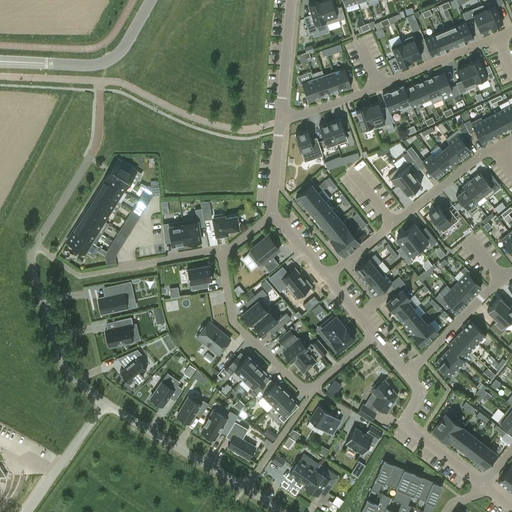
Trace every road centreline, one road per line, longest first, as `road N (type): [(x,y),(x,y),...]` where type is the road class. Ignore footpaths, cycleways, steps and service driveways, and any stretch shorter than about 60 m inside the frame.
road 1 (residential): [(103,402),(62,363),(32,266),(35,247),(92,151),(99,102)]
road 2 (residential): [(279,122),(511,29)]
road 3 (residential): [(511,139),(327,278)]
road 4 (tertiary): [(150,0),(106,62),(0,61)]
road 5 (residential): [(222,249),(235,324),(311,390)]
road 6 (residential): [(243,490),(103,402)]
road 7 (residential): [(407,375),(419,393),(406,428),(483,487)]
road 8 (residential): [(407,375),(511,273)]
road 9 (residential): [(222,249),(80,275)]
road 10 (residential): [(28,511),(103,402)]
road 11 (residential): [(289,0),(279,122)]
road 12 (residential): [(311,390),(243,490)]
